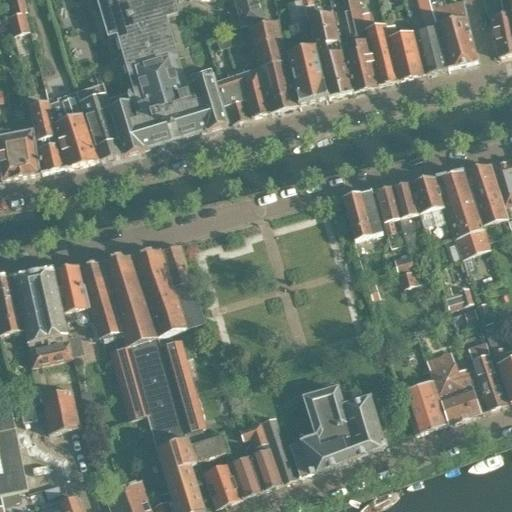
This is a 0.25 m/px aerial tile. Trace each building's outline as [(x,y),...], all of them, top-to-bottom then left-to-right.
[(23,0),(5,0),(10,15),(23,12),(23,11),(26,11),(23,0)] [(101,82),(74,91),(97,162),(120,156),(121,157),(125,156),(125,155),(140,150),(141,151),(145,150),(144,149),(227,124),(225,118),(221,106),(225,105),(217,82),(217,80),(213,81),(211,74),(209,68),(188,74),(190,81),(181,84),(182,90),(179,91),(169,60),(177,58),(165,17),(177,14),(172,0),(94,0),(106,37),(115,34),(126,72),(133,70),(137,85),(124,89),(125,93),(106,98),(104,93),(101,82)] [(232,0),(239,26),(262,20),(256,0),(232,0)] [(284,53),(296,107),(327,99),(326,99),(313,46),(312,46),(305,18),(306,18),(303,6),(301,0),(293,0),(285,2),(289,22),(286,23),(289,35),(294,34),(295,39),(302,37),(305,48),(284,53)] [(352,41),(337,44),(339,50),(350,92),(351,91),(351,92),(377,87),(376,86),(361,20),(360,14),(356,0),(345,0),(347,9),(342,10),(348,35),(351,35),(352,41)] [(427,0),(415,0),(425,35),(416,38),(424,73),(445,68),(431,16),(429,8),(427,0)] [(442,0),(427,0),(429,8),(431,16),(445,68),(450,67),(474,62),(476,61),(476,59),(464,15),(461,0),(443,4),(442,0)] [(488,15),(497,56),(511,53),(511,22),(507,0),(498,0),(499,2),(500,13),(488,15)] [(10,15),(5,16),(10,35),(28,31),(23,12),(10,15)] [(306,18),(305,18),(312,46),(313,46),(326,99),(350,92),(339,50),(326,53),(324,43),(338,39),(331,12),(329,13),(306,18)] [(389,49),(384,26),(384,23),(371,26),(369,18),(361,20),(376,86),(397,81),(389,49)] [(250,27),(246,28),(255,67),(259,66),(261,74),(257,75),(267,111),(268,113),(268,114),(296,108),(296,107),(284,53),(276,21),(250,27)] [(392,24),(384,26),(389,49),(397,81),(421,74),(413,44),(410,32),(395,36),(392,24)] [(230,32),(222,35),(226,46),(234,44),(230,32)] [(222,35),(214,37),(218,49),(226,46),(222,35)] [(255,67),(235,74),(250,119),(268,113),(267,111),(257,75),(261,74),(259,66),(255,67)] [(235,74),(217,80),(217,82),(225,105),(232,124),(250,119),(235,74)] [(56,100),(48,103),(65,170),(67,169),(67,168),(97,162),(74,91),(55,97),(56,100)] [(47,101),(27,105),(31,130),(32,130),(40,174),(65,170),(48,103),(47,101)] [(7,129),(0,129),(0,180),(0,182),(40,174),(32,130),(31,130),(8,134),(7,129)] [(511,158),(508,159),(489,163),(504,208),(511,205),(511,158)] [(463,169),(460,170),(481,226),(482,225),(504,218),(507,218),(503,208),(504,208),(489,163),(463,169)] [(460,170),(432,177),(447,220),(448,220),(460,260),(465,274),(475,271),(471,260),(468,257),(489,249),(487,243),(482,225),(481,226),(460,170)] [(432,177),(408,182),(417,213),(420,213),(424,227),(447,220),(432,177)] [(408,182),(389,186),(399,222),(398,222),(399,225),(407,249),(415,247),(406,216),(417,213),(408,182)] [(389,186),(374,190),(382,222),(385,234),(394,232),(393,227),(399,225),(398,222),(399,222),(389,186)] [(369,190),(341,197),(352,241),(353,241),(381,233),(369,190)] [(158,248),(151,250),(175,332),(179,331),(203,323),(204,323),(202,317),(178,244),(158,248)] [(128,256),(125,257),(174,442),(185,439),(186,438),(187,438),(185,434),(206,428),(179,331),(175,332),(151,250),(128,256)] [(408,255),(392,259),(396,273),(412,268),(408,255)] [(125,257),(98,262),(134,380),(146,418),(154,447),(174,442),(125,257)] [(98,262),(77,266),(88,308),(96,342),(112,338),(116,349),(108,351),(128,423),(146,418),(134,380),(98,262)] [(76,265),(53,271),(53,272),(63,314),(88,308),(77,266),(76,265)] [(53,272),(10,279),(22,334),(25,347),(26,347),(30,368),(72,359),(67,338),(68,338),(63,314),(53,272)] [(411,272),(400,275),(403,288),(415,284),(411,272)] [(10,279),(0,280),(0,339),(22,334),(10,279)] [(373,281),(366,283),(371,301),(379,298),(373,281)] [(457,292),(444,296),(447,310),(472,303),(467,287),(456,290),(457,292)] [(484,302),(475,305),(478,315),(488,312),(484,302)] [(473,308),(462,311),(466,321),(476,318),(473,308)] [(491,320),(483,323),(496,363),(495,363),(509,402),(511,400),(511,348),(503,351),(496,332),(495,332),(491,320)] [(484,341),(466,348),(469,358),(486,409),(505,403),(488,353),(484,341)] [(450,349),(423,359),(431,379),(447,424),(479,412),(470,385),(463,367),(457,369),(450,349)] [(431,379),(399,391),(414,435),(446,424),(447,424),(431,379)] [(19,399),(16,400),(21,423),(36,420),(31,397),(39,396),(39,395),(37,385),(17,389),(19,399)] [(298,441),(287,445),(299,477),(308,473),(309,475),(345,461),(383,446),(369,398),(370,397),(369,395),(341,404),(335,386),(319,392),(302,397),(314,435),(298,439),(298,441)] [(39,395),(39,396),(47,435),(79,428),(71,389),(39,395)] [(10,412),(0,413),(0,495),(26,490),(10,412)] [(274,417),(260,421),(261,424),(281,484),(294,479),(283,446),(274,417)] [(249,455),(229,463),(241,499),(281,484),(259,422),(238,430),(241,441),(249,438),(252,448),(249,455)] [(220,436),(189,447),(195,463),(226,453),(220,436)] [(185,439),(155,450),(167,491),(173,511),(203,511),(190,466),(195,464),(195,463),(189,447),(186,438),(185,439)] [(228,463),(201,473),(214,509),(240,499),(228,463)] [(151,511),(140,480),(102,494),(108,511),(151,511)] [(157,503),(152,505),(154,511),(173,511),(167,491),(155,495),(157,503)] [(80,511),(75,496),(57,502),(59,508),(60,511),(80,511)]
